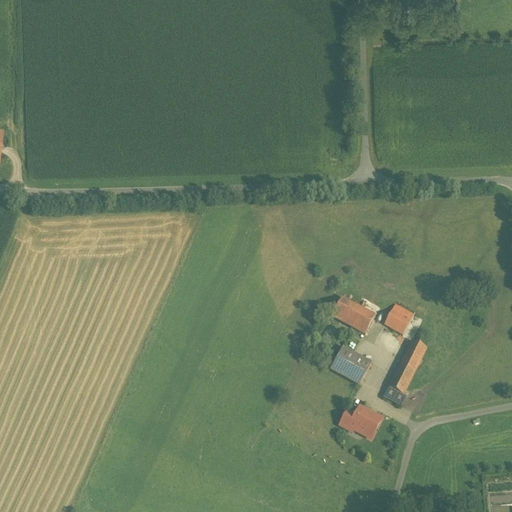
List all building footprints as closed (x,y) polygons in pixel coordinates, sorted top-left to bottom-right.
[(361,310),(342,300),(332,318),(351,328),(361,310)] [(413,316),(395,306),(384,326),(402,336),(413,316)] [(375,318),(361,310),(351,328),(365,336),(375,318)] [(412,343),(384,398),(402,407),(406,398),(403,396),(426,350),(412,343)] [(371,366),(342,350),(330,371),(359,387),(371,366)] [(369,413),(360,408),(356,415),(350,427),(351,427),(360,432),(359,433),(371,440),(381,421),(370,415),(369,413)] [(348,411),(340,427),(348,432),(351,427),(350,427),(356,415),(348,411)]
